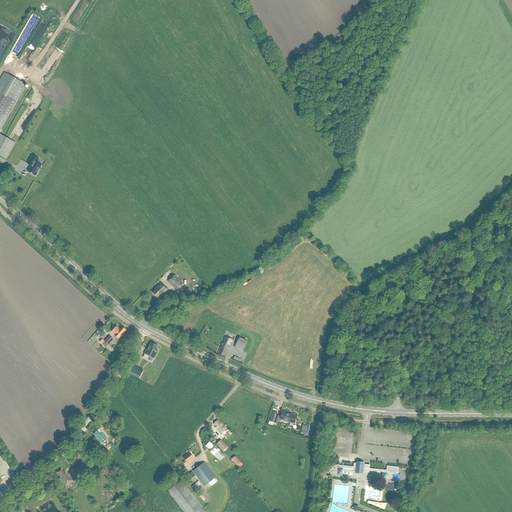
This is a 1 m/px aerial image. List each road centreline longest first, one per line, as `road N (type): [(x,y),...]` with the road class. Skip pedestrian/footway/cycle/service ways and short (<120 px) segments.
road 1 (secondary): [(365,409),(277,388),(147,327)]
road 2 (unclassified): [(0,502),(78,436),(147,327)]
road 3 (unclassified): [(396,412),(400,392),(511,241)]
road 4 (secondary): [(147,327),(0,197)]
